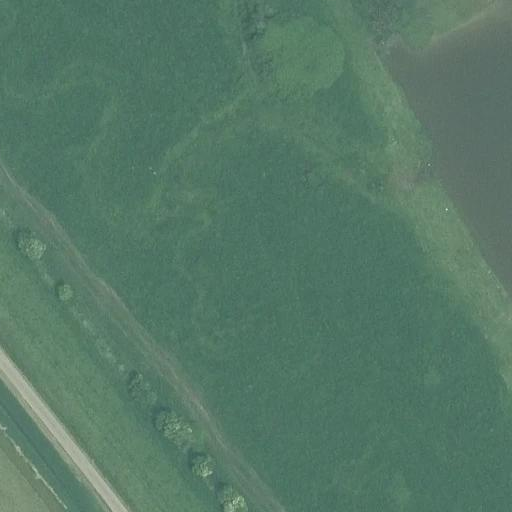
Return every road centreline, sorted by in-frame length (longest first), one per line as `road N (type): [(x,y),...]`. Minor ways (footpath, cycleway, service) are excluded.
road 1 (track): [(0,292),(173,511)]
road 2 (unclassified): [(116,511),(0,363)]
